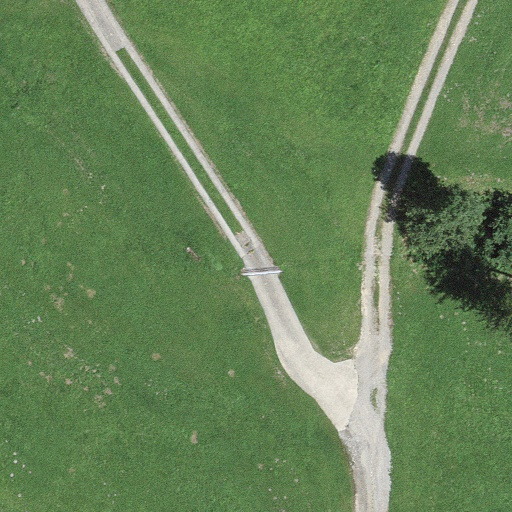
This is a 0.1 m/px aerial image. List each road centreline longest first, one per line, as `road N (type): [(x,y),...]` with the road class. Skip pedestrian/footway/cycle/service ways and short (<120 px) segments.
road 1 (track): [(366,511),(371,412),(413,116),(461,0)]
road 2 (track): [(87,0),(240,237),(295,351),(316,376),(371,412)]
